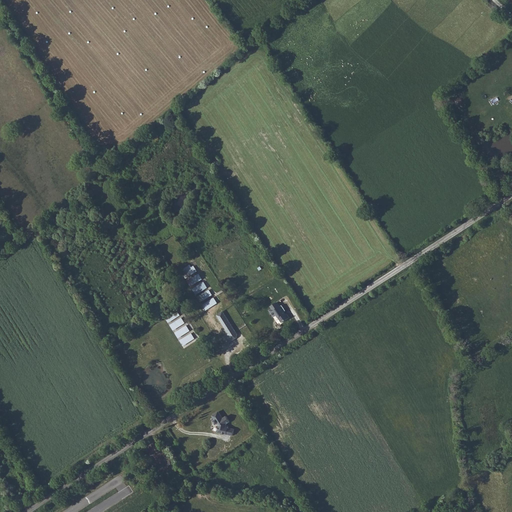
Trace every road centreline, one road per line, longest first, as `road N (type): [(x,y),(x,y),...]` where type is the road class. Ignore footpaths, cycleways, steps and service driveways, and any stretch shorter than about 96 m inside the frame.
road 1 (unclassified): [(24,511),(511,194)]
road 2 (track): [(232,375),(0,10)]
